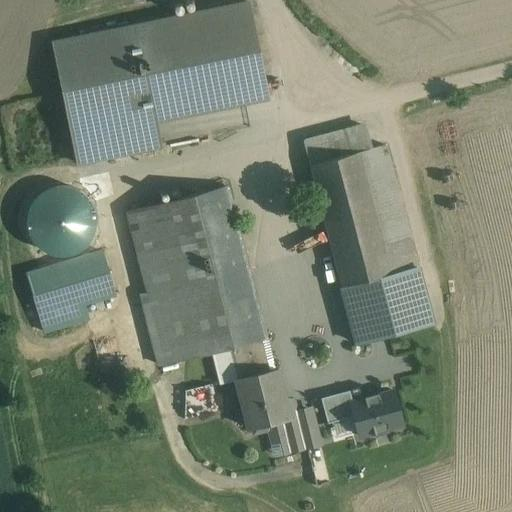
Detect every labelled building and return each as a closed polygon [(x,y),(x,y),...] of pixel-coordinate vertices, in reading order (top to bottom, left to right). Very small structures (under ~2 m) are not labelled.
[(264,96),(245,2),(52,40),(77,165),(159,149),(153,118),(264,96)] [(368,124),(301,141),(352,343),(430,323),(384,144),(374,147),(368,124)] [(261,340),(224,188),(125,213),(162,364),(214,352),(254,342),(261,340)] [(114,293),(101,251),(26,273),(44,333),(86,321),(80,303),(114,293)] [(290,416),(275,357),(259,360),(254,342),(214,352),(221,383),(235,379),(247,428),(252,427),(254,433),(268,429),(274,453),(319,442),(311,411),(290,416)] [(356,438),(402,425),(392,389),(347,402),(356,438)]
